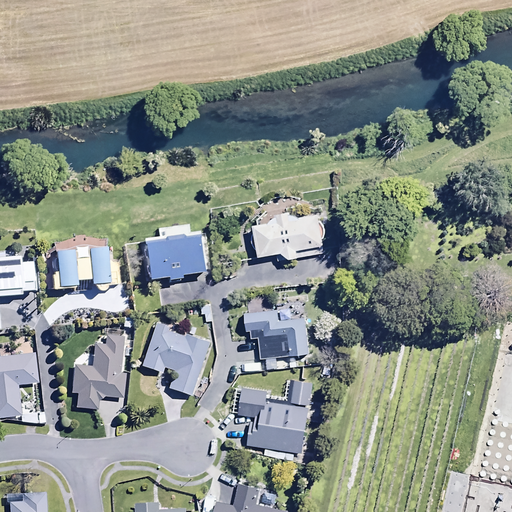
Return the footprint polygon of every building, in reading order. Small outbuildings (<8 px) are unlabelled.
[(318,220),(312,221),(311,215),(275,221),(276,223),(269,228),(253,231),(258,263),(282,259),(289,265),(298,264),(298,262),(323,257),(322,252),(324,252),(318,220)] [(146,284),(149,284),(149,285),(167,283),(167,286),(181,284),(181,281),(208,278),(203,235),(191,236),(190,227),(158,231),(159,240),(143,242),(144,245),(141,245),(146,284)] [(76,255),(55,256),(57,276),(52,277),(53,295),(73,293),(73,291),(76,291),(76,286),(90,285),(90,290),(115,289),(114,275),(107,276),(106,253),(87,254),(86,250),(76,251),(76,255)] [(0,302),(20,301),(20,295),(22,295),(20,261),(5,262),(4,255),(0,255),(0,302)] [(39,280),(28,281),(29,296),(40,296),(39,280)] [(305,314),(289,316),(288,312),(267,314),(267,312),(270,312),(269,303),(249,306),(250,315),(244,316),(246,336),(250,335),(251,343),(258,342),(260,363),(310,357),(305,314)] [(187,337),(186,340),(170,334),(171,332),(156,327),(140,370),(161,378),(163,371),(174,375),(168,392),(192,401),(211,346),(187,337)] [(125,377),(119,376),(123,339),(106,338),(105,348),(93,347),(91,370),(72,368),(70,397),(76,398),(74,411),(97,413),(98,403),(104,400),(122,402),(125,377)] [(0,420),(21,418),(18,389),(37,387),(34,356),(0,360),(0,420)] [(312,386),(295,383),(291,406),(309,409),(312,386)] [(247,449),(264,451),(263,461),(308,467),(310,455),(302,454),(308,411),(265,405),(267,395),(242,392),(239,419),(255,421),(254,426),(250,425),(247,449)] [(215,511),(269,511),(256,509),(259,492),(239,487),(233,510),(216,506),(215,511)] [(46,511),(46,496),(21,497),(22,506),(9,506),(8,511),(46,511)]
